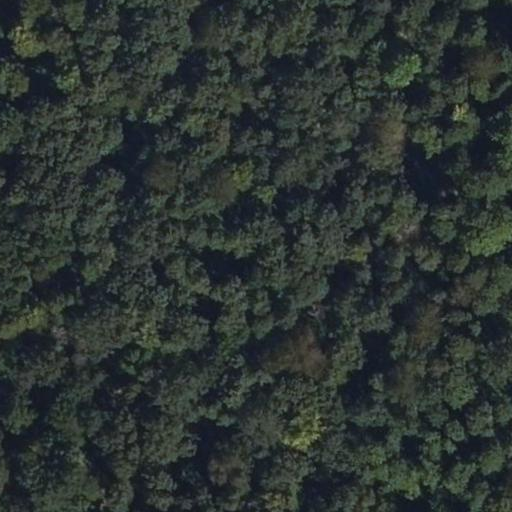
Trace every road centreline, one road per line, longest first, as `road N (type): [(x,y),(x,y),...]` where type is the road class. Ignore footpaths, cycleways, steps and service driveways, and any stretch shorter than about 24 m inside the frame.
road 1 (unknown): [(511,129),(0,329)]
road 2 (track): [(207,0),(0,338)]
